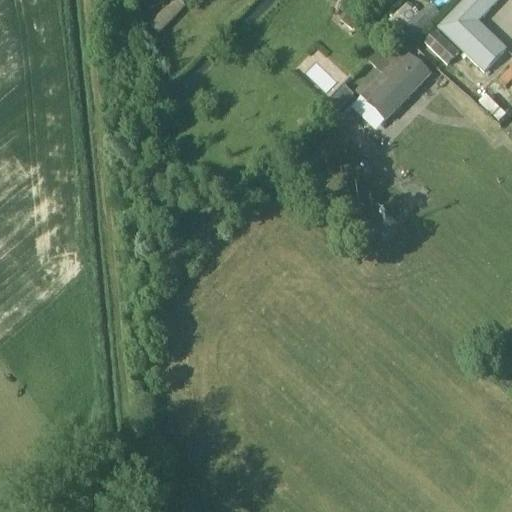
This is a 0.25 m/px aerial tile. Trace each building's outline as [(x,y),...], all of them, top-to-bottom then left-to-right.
[(478,25),(502,0),(468,0),(438,31),(484,75),(507,52),(478,25)] [(433,25),(422,14),(416,20),(408,10),(399,18),(418,38),(433,25)] [(360,26),(350,16),(342,24),(352,35),(360,26)] [(436,33),(424,46),(447,69),(459,56),(436,33)] [(369,64),(377,72),(382,77),(398,61),(392,55),(389,57),(383,51),(369,64)] [(431,79),(413,62),(369,109),(387,125),(431,79)] [(327,108),(336,118),(355,99),(345,90),(327,108)] [(455,139),(440,159),(478,187),(492,166),(455,139)]
